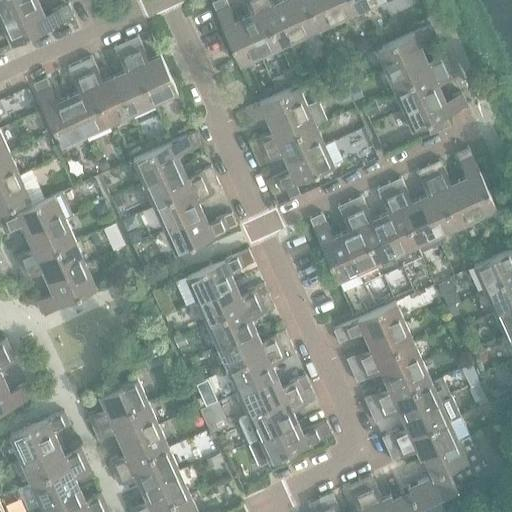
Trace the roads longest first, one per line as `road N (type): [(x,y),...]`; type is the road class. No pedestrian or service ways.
road 1 (residential): [(275,511),(278,493),(353,459),(359,446),(169,0)]
road 2 (residential): [(0,73),(164,0)]
